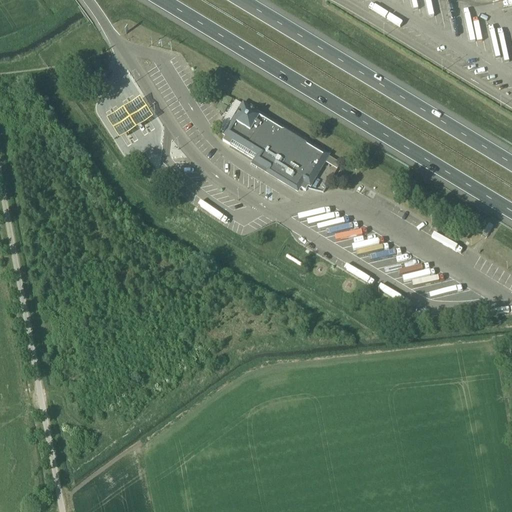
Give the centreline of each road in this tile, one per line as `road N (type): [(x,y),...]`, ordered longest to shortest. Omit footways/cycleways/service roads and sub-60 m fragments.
road 1 (motorway): [(161,0),(511,211)]
road 2 (unclassified): [(60,511),(0,180)]
road 3 (motorway): [(511,163),(240,0)]
